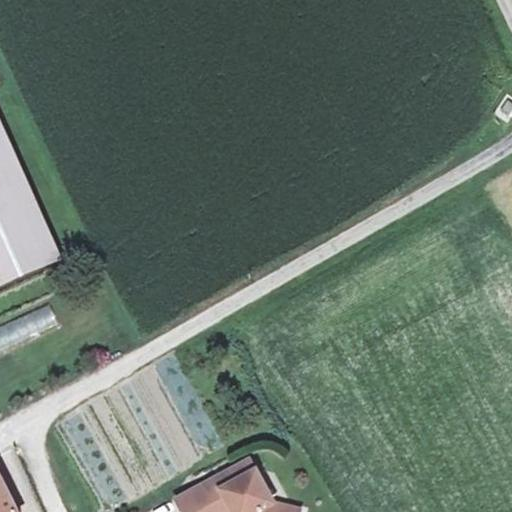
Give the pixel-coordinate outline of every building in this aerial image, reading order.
[(0,273),(44,254),(0,157),(0,273)] [(52,309),(0,327),(0,352),(60,332),(52,309)] [(240,511),(242,511),(296,511),(297,511),(270,504),(246,462),(200,489),(213,511),(240,511)] [(0,511),(12,511),(0,486),(0,511)] [(213,511),(200,489),(176,503),(180,511),(213,511)]
